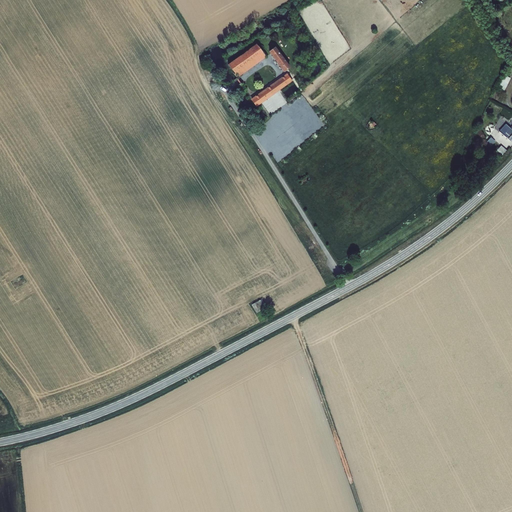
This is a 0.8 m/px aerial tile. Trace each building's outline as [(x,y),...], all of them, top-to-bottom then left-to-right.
[(257,41),(228,61),(237,75),(266,54),(257,41)] [(289,65),(276,45),(270,49),(283,69),(289,65)] [(295,74),(291,67),(251,97),(255,103),(295,74)] [(504,90),(510,78),(503,74),(497,87),(504,90)] [(511,147),(511,124),(509,130),(503,126),(497,135),(511,147)] [(491,137),(486,141),(490,145),(495,141),(491,137)] [(496,150),(502,155),(506,150),(501,145),(496,150)] [(260,300),(251,304),(255,313),(264,309),(260,300)]
